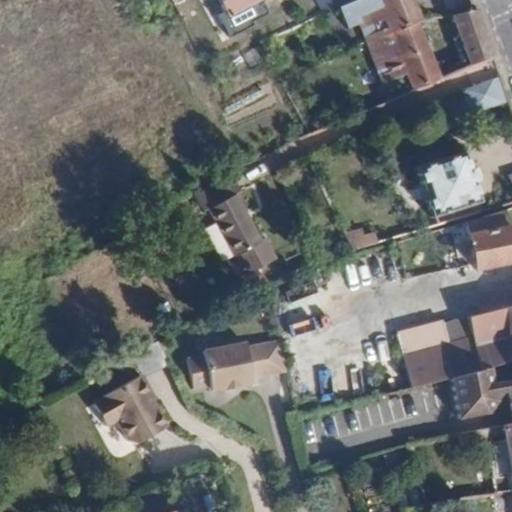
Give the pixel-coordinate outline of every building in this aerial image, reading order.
[(261,0),(215,0),(226,19),(261,0)] [(315,0),(322,13),(356,0),(315,0)] [(355,18),(365,43),(415,22),(420,19),(411,0),(373,0),(377,8),(355,18)] [(480,27),(474,9),(449,14),(457,35),(480,27)] [(388,99),(391,98),(423,84),(438,79),(415,22),(365,43),(388,99)] [(468,66),(490,56),(482,31),(480,27),(457,35),(468,66)] [(468,116),(506,100),(497,75),(459,90),(468,116)] [(420,164),(414,166),(430,215),(477,200),(461,151),(449,155),(445,141),(416,151),(420,164)] [(209,210),(234,196),(240,192),(232,178),(195,198),(203,213),(209,210)] [(257,242),(234,196),(209,210),(243,276),(273,261),(263,240),(257,242)] [(472,219),(463,222),(475,261),(479,274),(511,264),(511,235),(505,209),(472,219)] [(342,234),(350,250),(360,248),(370,245),(367,237),(364,227),(342,234)] [(479,274),(475,261),(470,263),(474,276),(479,274)] [(511,360),(511,305),(466,317),(471,339),(448,345),(443,323),(443,321),(419,327),(425,351),(402,357),(402,358),(410,387),(427,383),(449,377),(486,368),(511,361),(511,360)] [(471,339),(466,317),(443,323),(448,345),(471,339)] [(396,332),(402,357),(425,351),(419,327),(396,332)] [(244,349),(201,357),(202,362),(186,365),(192,394),(208,391),(209,395),(223,393),(224,395),(238,393),(238,390),(252,388),(251,383),(287,376),(281,349),(246,354),(244,349)] [(410,387),(402,358),(383,363),(390,393),(410,387)] [(490,384),(486,368),(449,377),(458,419),(486,412),(497,394),(496,392),(491,389),(490,384)] [(135,445),(165,427),(142,388),(145,386),(138,375),(101,397),(102,399),(90,405),(102,427),(113,421),(125,442),(135,445)] [(511,421),(511,380),(490,384),(491,389),(496,392),(504,391),(509,416),(510,421),(511,421)] [(511,476),(511,421),(510,421),(499,424),(500,425),(503,444),(489,447),(492,461),(506,458),(509,475),(511,475),(511,476)] [(489,437),(488,428),(454,435),(454,437),(456,445),(489,437)]
